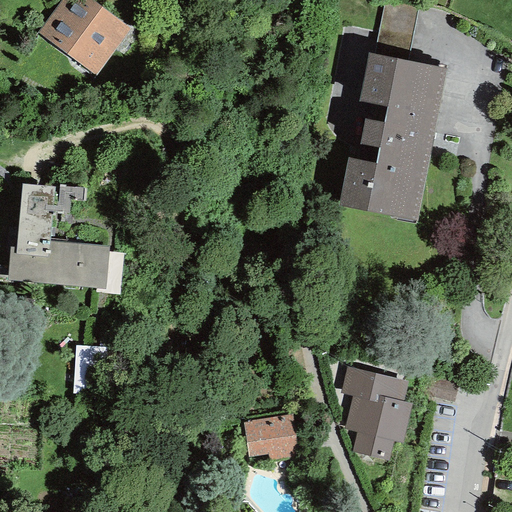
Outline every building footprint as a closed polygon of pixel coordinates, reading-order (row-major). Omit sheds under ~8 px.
[(128,29),(88,0),(61,0),(37,33),(94,75),(128,29)] [(418,0),(384,0),(374,54),(407,60),(418,0)] [(374,54),(368,53),(358,101),(367,103),(355,160),(347,159),(337,206),(414,222),(446,68),(407,60),(374,54)] [(58,188),(21,184),(15,248),(10,247),(8,265),(0,264),(0,282),(12,284),(12,281),(95,289),(94,293),(119,295),(123,254),(108,252),(108,247),(49,241),(52,212),(62,213),(64,185),(59,185),(58,188)] [(407,382),(346,367),(340,393),(352,396),(343,429),(356,432),(351,452),(387,461),(392,440),(402,443),(412,403),(402,401),(407,382)] [(292,415),(243,422),(248,457),(268,454),(269,461),(298,456),(292,415)]
